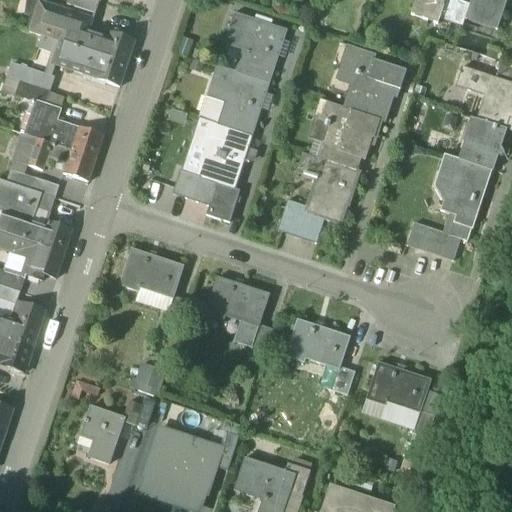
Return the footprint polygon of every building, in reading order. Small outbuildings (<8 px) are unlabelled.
[(98,3),(88,0),(68,0),(66,6),(94,16),(98,3)] [(412,0),(415,1),(410,16),(422,20),(421,22),(437,27),(446,0),(412,0)] [(457,2),(450,0),(446,0),(439,22),(450,25),(457,2)] [(511,0),(471,0),(470,6),(465,22),(495,32),(505,0),(511,0)] [(107,39),(89,33),(93,20),(39,2),(28,33),(59,43),(101,57),(107,39)] [(470,6),(457,2),(450,25),(462,29),(465,22),(470,6)] [(287,33),(234,16),(226,39),(244,45),(234,75),(270,86),(287,33)] [(464,32),(457,50),(486,60),(493,41),(464,32)] [(134,43),(109,35),(107,39),(101,57),(127,66),(134,43)] [(101,57),(59,43),(51,65),(94,80),(101,57)] [(405,72),(354,55),(348,71),(340,68),(336,82),(350,87),(347,95),(354,97),(349,113),(380,123),(383,124),(388,109),(390,109),(396,91),(399,92),(405,72)] [(127,66),(101,57),(94,80),(93,81),(119,90),(127,66)] [(28,71),(11,66),(7,78),(20,83),(24,84),(28,71)] [(234,75),(216,69),(209,92),(227,98),(217,127),(251,139),(270,86),(234,75)] [(53,80),(28,71),(24,84),(49,92),(53,80)] [(483,99),(468,145),(465,144),(459,162),(492,172),(509,121),(511,122),(511,86),(473,74),(466,94),(483,99)] [(1,91),(13,95),(18,82),(6,78),(1,91)] [(24,84),(20,83),(14,100),(37,107),(38,105),(44,107),(49,92),(24,84)] [(349,113),(320,103),(314,122),(328,127),(322,144),(326,146),(321,162),(356,173),(361,160),(365,161),(372,139),(375,139),(380,123),(349,113)] [(77,131),(55,123),(59,112),(44,107),(38,105),(37,107),(27,138),(51,146),(70,152),(77,131)] [(217,127),(199,121),(191,145),(210,151),(200,180),(200,181),(203,182),(215,186),(233,192),(234,191),(251,139),(217,127)] [(103,138),(78,130),(77,131),(70,152),(96,161),(103,138)] [(27,138),(22,136),(14,160),(24,163),(22,167),(26,169),(35,141),(27,138)] [(51,146),(35,141),(26,169),(42,174),(47,158),(51,146)] [(70,152),(51,146),(47,158),(66,164),(70,152)] [(96,161),(70,152),(66,164),(62,176),(88,185),(96,161)] [(459,162),(443,156),(436,178),(449,183),(439,213),(455,218),(452,226),(472,232),(492,172),(459,162)] [(321,162),(315,160),(310,176),(317,178),(307,209),(305,215),(311,218),(324,222),(340,227),(350,198),(352,198),(359,174),(356,173),(321,162)] [(58,189),(9,172),(5,184),(29,192),(54,200),(58,189)] [(192,177),(180,173),(172,196),(185,200),(192,177)] [(200,180),(192,177),(185,200),(196,204),(203,182),(200,181),(200,180)] [(5,184),(0,182),(0,214),(2,215),(2,214),(32,224),(36,211),(24,207),(29,192),(5,184)] [(215,186),(203,182),(196,204),(208,208),(215,186)] [(233,192),(215,186),(208,208),(205,217),(228,224),(238,193),(234,191),(233,192)] [(54,200),(29,192),(24,207),(36,211),(49,215),(54,200)] [(307,209),(287,202),(277,232),(293,237),(300,214),(305,215),(307,209)] [(32,224),(2,214),(2,215),(0,219),(0,234),(4,236),(38,247),(44,228),(32,224)] [(305,215),(300,214),(293,237),(304,240),(311,218),(305,215)] [(324,222),(311,218),(304,240),(316,244),(324,222)] [(72,233),(46,224),(44,228),(38,247),(64,256),(72,233)] [(426,229),(413,225),(406,248),(418,252),(426,229)] [(437,233),(426,229),(418,252),(430,256),(437,233)] [(448,237),(437,233),(430,256),(441,259),(448,237)] [(38,247),(4,236),(0,247),(0,249),(10,253),(3,274),(18,279),(25,281),(26,278),(39,282),(41,276),(30,272),(38,247)] [(290,236),(285,249),(309,259),(315,246),(290,236)] [(460,241),(448,237),(441,259),(453,263),(460,241)] [(64,256),(38,247),(30,272),(41,276),(56,281),(64,256)] [(183,268),(130,251),(118,288),(137,294),(138,290),(171,301),(172,301),(173,298),(183,268)] [(3,274),(0,272),(0,288),(13,293),(18,279),(3,274)] [(268,296),(216,279),(204,316),(223,322),(224,318),(241,324),(234,345),(250,350),(257,329),(258,327),(268,296)] [(13,293),(0,288),(0,303),(9,306),(13,293)] [(188,303),(173,298),(172,301),(171,301),(164,321),(180,326),(188,303)] [(8,322),(0,318),(0,341),(7,343),(19,305),(15,303),(8,322)] [(45,313),(19,305),(7,343),(32,352),(45,313)] [(350,340),(297,323),(284,360),(304,366),(305,362),(336,373),(339,374),(340,371),(350,340)] [(258,327),(257,329),(250,350),(266,355),(274,332),(258,327)] [(32,352),(7,343),(0,363),(0,368),(24,376),(32,352)] [(153,395),(161,371),(140,364),(132,389),(153,395)] [(430,383),(377,365),(365,402),(385,409),(386,405),(417,415),(419,416),(420,414),(430,383)] [(354,375),(340,371),(339,374),(336,373),(330,393),(346,399),(354,375)] [(94,406),(100,389),(76,381),(70,398),(94,406)] [(141,407),(129,403),(123,420),(124,420),(123,424),(134,428),(141,407)] [(13,411),(0,407),(0,447),(0,448),(1,448),(13,411)] [(123,420),(89,408),(79,438),(96,444),(90,460),(108,466),(123,424),(124,420),(123,420)] [(434,419),(420,414),(419,416),(417,415),(410,436),(427,442),(434,419)] [(221,452),(159,433),(143,482),(164,489),(161,498),(195,508),(198,497),(206,500),(215,469),(221,452)] [(238,440),(226,436),(221,452),(215,469),(228,473),(238,440)] [(294,477),(244,460),(233,492),(261,501),(257,511),(282,511),(289,494),(294,477)] [(309,473),(296,469),(294,477),(295,477),(289,494),(300,498),(309,473)] [(392,511),(394,510),(330,489),(321,511),(392,511)]
